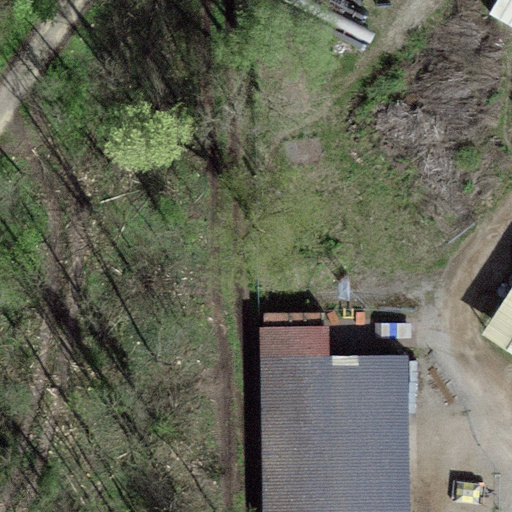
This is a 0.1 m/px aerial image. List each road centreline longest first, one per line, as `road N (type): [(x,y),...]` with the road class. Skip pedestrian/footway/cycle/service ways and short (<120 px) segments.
road 1 (track): [(216,511),(213,0)]
road 2 (track): [(80,0),(0,126)]
